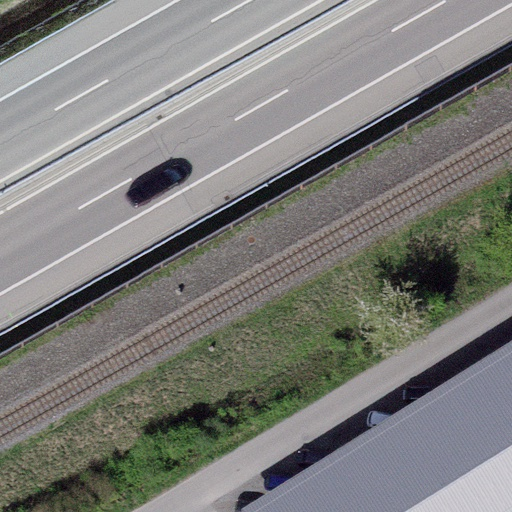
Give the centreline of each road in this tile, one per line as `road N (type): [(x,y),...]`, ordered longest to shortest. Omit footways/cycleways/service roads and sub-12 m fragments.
road 1 (motorway): [(0,251),(445,0)]
road 2 (unclassified): [(158,511),(511,294)]
road 3 (motorway): [(246,0),(0,138)]
